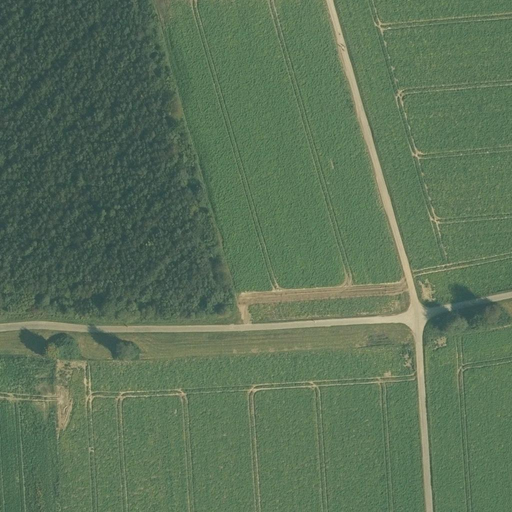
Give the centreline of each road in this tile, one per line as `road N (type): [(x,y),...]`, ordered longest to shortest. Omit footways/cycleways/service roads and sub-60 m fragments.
road 1 (track): [(0,328),(249,327),(418,315)]
road 2 (track): [(418,315),(328,0)]
road 3 (track): [(428,511),(418,315)]
